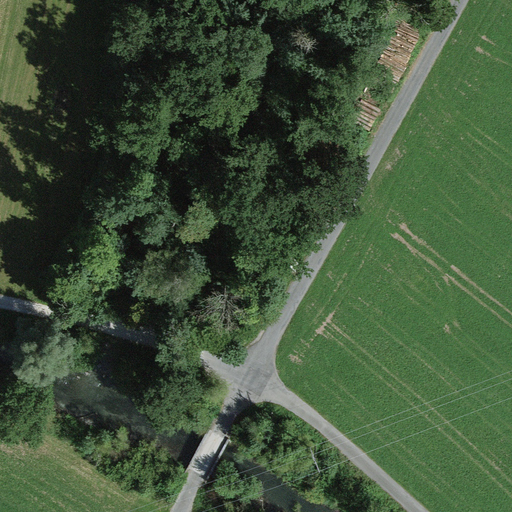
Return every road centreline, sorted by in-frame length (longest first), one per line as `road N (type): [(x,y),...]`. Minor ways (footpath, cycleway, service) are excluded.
road 1 (track): [(248,374),(453,0)]
road 2 (track): [(0,305),(194,351),(248,374)]
road 3 (track): [(248,374),(303,409),(416,511)]
road 4 (track): [(179,511),(248,374)]
